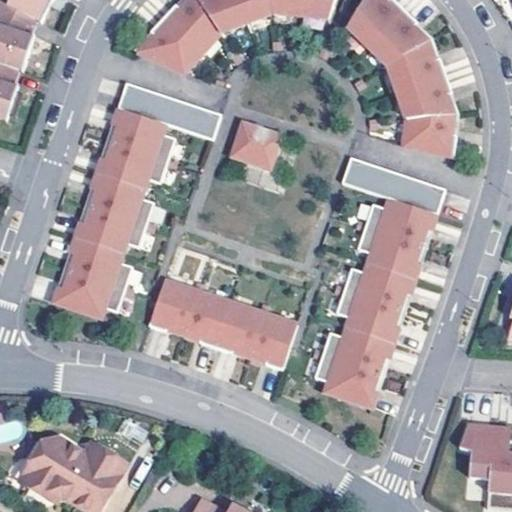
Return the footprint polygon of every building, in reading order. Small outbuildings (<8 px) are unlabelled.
[(12,0),(8,8),(35,22),(40,25),(53,1),(54,0),(12,0)] [(143,60),(183,76),(220,37),(272,17),(329,22),(336,0),(190,0),(184,9),(181,13),(177,9),(154,39),(158,42),(155,45),(143,60)] [(184,0),(177,9),(181,13),(184,9),(190,0),(184,0)] [(382,0),(365,0),(347,31),(388,70),(407,124),(403,150),(454,160),(457,139),(452,138),(452,134),(454,118),(449,103),(448,99),(452,97),(440,62),(435,64),(433,59),(428,45),(417,34),(413,30),(417,26),(391,1),(387,5),(383,1),(382,0)] [(8,8),(0,4),(0,66),(16,73),(22,74),(30,50),(33,42),(28,40),(35,22),(8,8)] [(417,26),(413,30),(417,34),(428,45),(433,59),(435,64),(440,62),(433,42),(417,26)] [(154,39),(138,58),(143,60),(155,45),(158,42),(154,39)] [(0,66),(0,121),(4,123),(5,118),(12,98),(13,94),(15,90),(11,88),(16,73),(0,66)] [(222,118),(126,87),(112,128),(116,130),(115,133),(107,160),(105,164),(102,162),(92,194),(95,195),(94,198),(85,224),(84,228),(80,227),(70,257),(74,259),(73,262),(65,286),(63,292),(58,291),(53,307),(101,323),(105,313),(117,317),(133,272),(120,267),(126,249),(139,253),(154,207),(141,203),(147,184),(160,188),(175,143),(163,139),(166,129),(213,144),(222,118)] [(12,98),(5,118),(13,121),(21,97),(13,94),(12,98)] [(459,118),(452,97),(448,99),(449,103),(454,118),(452,134),(452,138),(457,139),(459,118)] [(243,127),(233,160),(269,172),(280,140),(243,127)] [(112,128),(100,162),(102,162),(105,164),(107,160),(115,133),(116,130),(112,128)] [(445,193),(351,161),(342,187),(388,203),(385,212),(372,208),(358,254),(370,258),(364,277),(351,273),(336,318),(349,322),(343,341),(330,337),(315,383),(328,388),(324,397),(373,414),(378,398),(374,396),(377,389),(383,369),(385,363),(389,365),(399,334),(395,332),(398,325),(404,305),(406,299),(410,300),(420,268),(416,267),(419,260),(426,239),(428,233),(432,235),(445,193)] [(92,194),(90,193),(79,226),(80,227),(84,228),(85,224),(94,198),(95,195),(92,194)] [(422,269),(433,235),(432,235),(428,233),(426,239),(419,260),(416,267),(420,268),(422,269)] [(70,257),(69,257),(58,290),(58,291),(63,292),(65,286),(73,262),(74,259),(70,257)] [(164,284),(148,330),(166,336),(167,331),(170,332),(198,341),(201,342),(199,347),(215,353),(231,358),(233,353),(236,354),(264,363),(267,364),(265,370),(282,375),(297,328),(164,284)] [(400,334),(411,301),(410,300),(406,299),(404,305),(398,325),(395,332),(399,334),(400,334)] [(167,331),(166,336),(199,347),(201,342),(198,341),(170,332),(167,331)] [(233,353),(231,358),(265,370),(267,364),(264,363),(236,354),(233,353)] [(379,398),(390,365),(389,365),(385,363),(383,369),(377,389),(374,396),(378,398),(379,398)] [(470,456),(473,456),(471,484),(490,485),(488,511),(511,511),(511,460),(508,460),(509,452),(510,433),(474,430),(474,433),(467,433),(461,455),(469,458),(470,456)] [(65,451),(76,449),(64,441),(54,444),(65,451)] [(105,511),(113,500),(109,498),(129,465),(96,445),(89,457),(76,449),(65,451),(54,444),(46,445),(33,467),(37,470),(29,480),(30,489),(48,500),(52,494),(62,501),(68,505),(70,502),(87,511),(105,511)] [(133,468),(129,465),(109,498),(113,500),(133,468)] [(37,470),(33,467),(22,484),(30,489),(29,480),(37,470)] [(59,506),(62,501),(52,494),(48,500),(59,506)]
